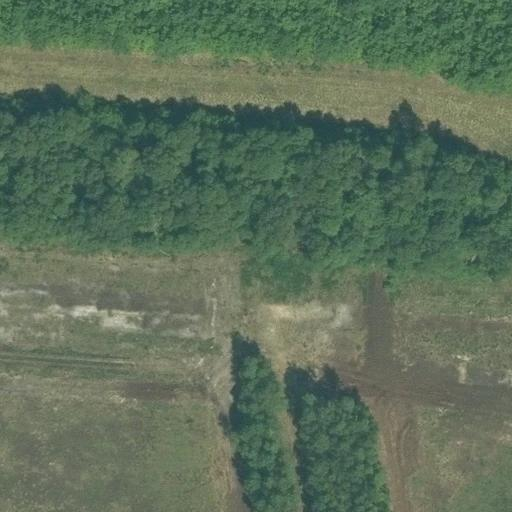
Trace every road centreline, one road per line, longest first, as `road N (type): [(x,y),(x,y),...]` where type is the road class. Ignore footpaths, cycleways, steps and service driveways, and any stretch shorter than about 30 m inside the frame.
road 1 (track): [(511,148),(420,107),(0,74)]
road 2 (track): [(312,511),(270,348),(397,380),(511,390)]
